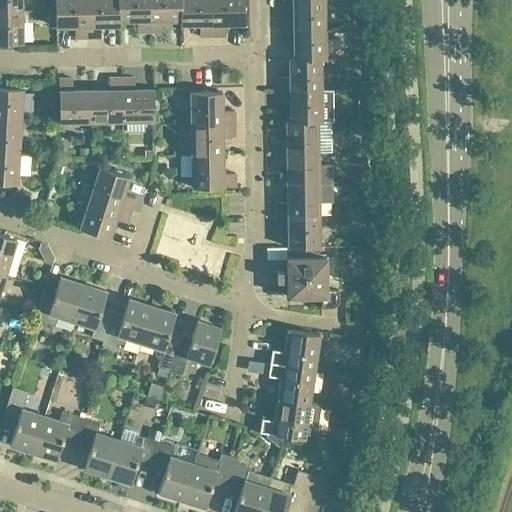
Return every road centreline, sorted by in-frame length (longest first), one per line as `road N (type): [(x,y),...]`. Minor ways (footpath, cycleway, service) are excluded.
road 1 (tertiary): [(417,511),(446,310),(446,65)]
road 2 (residential): [(0,61),(258,55)]
road 3 (residential): [(240,305),(256,235),(258,55)]
road 4 (residential): [(137,258),(0,210)]
